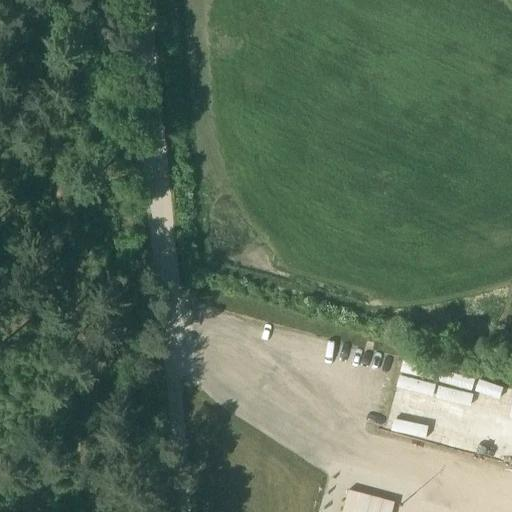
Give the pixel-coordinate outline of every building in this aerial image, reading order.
[(386,430),(401,448),(409,441),(394,423),(386,430)] [(469,463),(468,449),(455,450),(456,463),(469,463)] [(511,462),(503,461),(502,470),(511,471),(511,462)] [(391,511),(394,503),(348,490),(341,511),(391,511)] [(277,502),(276,510),(300,511),(300,503),(277,502)]
